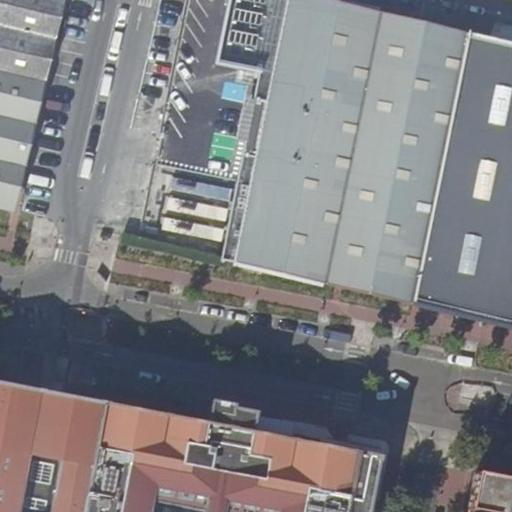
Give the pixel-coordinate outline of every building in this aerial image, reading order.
[(0,0),(0,208),(28,216),(61,85),(85,0),(0,0)] [(467,32),(331,0),(286,0),(264,102),(255,100),(243,156),(254,157),(233,264),(412,304),(467,32)] [(511,44),(467,32),(412,304),(511,329),(511,44)] [(214,242),(185,236),(184,238),(182,241),(182,245),(183,247),(212,254),(213,252),(214,249),(215,247),(215,244),(214,242)] [(69,511),(93,393),(0,373),(0,511),(69,511)] [(208,511),(229,421),(93,393),(69,511),(208,511)] [(363,511),(377,448),(229,421),(208,511),(363,511)] [(500,488),(501,480),(474,475),(467,511),(468,511),(495,511),(496,509),(482,507),(486,486),(500,488)] [(511,511),(511,482),(501,480),(500,488),(486,486),(482,507),(496,509),(495,511),(468,511),(467,511),(466,511),(511,511)]
